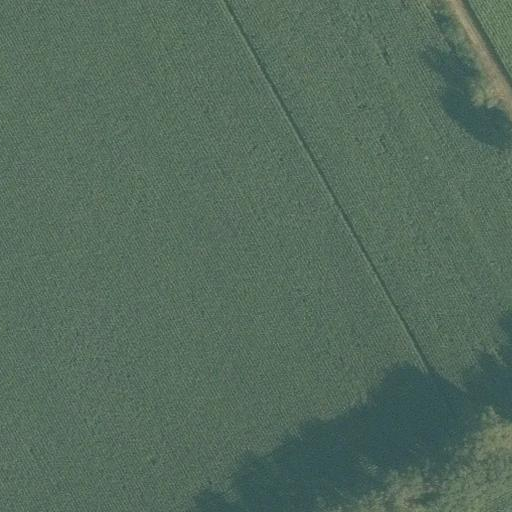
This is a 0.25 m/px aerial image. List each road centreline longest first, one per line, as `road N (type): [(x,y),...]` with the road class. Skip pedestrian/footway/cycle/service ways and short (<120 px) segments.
road 1 (track): [(511,447),(395,511)]
road 2 (track): [(511,113),(448,0)]
